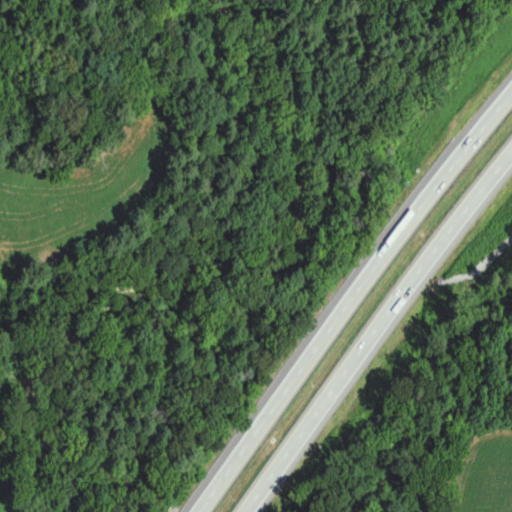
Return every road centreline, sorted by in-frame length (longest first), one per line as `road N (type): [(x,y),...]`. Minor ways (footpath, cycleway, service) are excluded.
road 1 (motorway): [(511,81),(192,511)]
road 2 (motorway): [(255,511),(511,156)]
